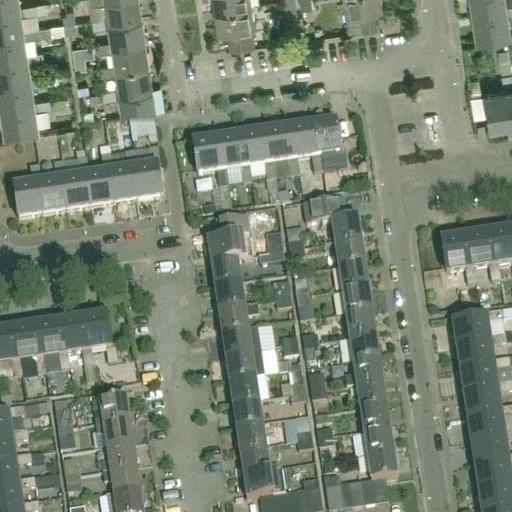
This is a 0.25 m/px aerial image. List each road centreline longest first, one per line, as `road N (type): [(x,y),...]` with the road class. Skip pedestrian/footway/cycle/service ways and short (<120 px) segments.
road 1 (residential): [(433,511),(386,188)]
road 2 (residential): [(157,315),(186,511)]
road 3 (residential): [(196,95),(368,64)]
road 4 (residential): [(0,271),(165,247)]
road 5 (residential): [(457,178),(440,51)]
road 6 (residential): [(386,188),(368,64)]
